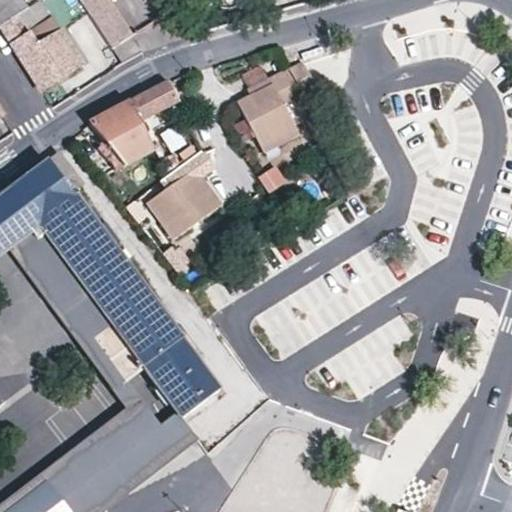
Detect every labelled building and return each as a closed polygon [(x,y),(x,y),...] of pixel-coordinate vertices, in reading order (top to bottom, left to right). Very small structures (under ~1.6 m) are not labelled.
[(40,0),(0,0),(0,25),(0,26),(18,14),(40,0)] [(50,16),(40,0),(18,14),(28,30),(50,16)] [(95,0),(84,7),(114,55),(136,41),(133,37),(109,0),(95,0)] [(187,0),(155,0),(165,16),(166,15),(188,2),(187,0)] [(50,16),(28,30),(18,14),(0,26),(40,88),(57,78),(64,74),(82,64),(50,16)] [(165,16),(155,24),(177,42),(179,43),(205,33),(200,19),(180,26),(166,15),(165,16)] [(303,65),(289,69),(304,97),(316,90),(303,65)] [(57,78),(60,84),(68,79),(64,74),(57,78)] [(298,133),(284,105),(301,97),(289,74),(271,82),(275,88),(252,100),(239,108),(262,152),(298,133)] [(99,143),(100,142),(120,166),(153,147),(137,120),(177,98),(167,79),(133,97),(83,124),(99,143)] [(275,88),(271,82),(249,94),(252,100),(275,88)] [(99,143),(92,147),(104,162),(111,171),(120,166),(100,142),(99,143)] [(92,147),(81,154),(93,169),(104,162),(92,147)] [(49,161),(0,195),(0,259),(42,228),(115,326),(96,340),(127,381),(145,368),(185,422),(223,393),(49,161)] [(259,173),(268,190),(286,180),(277,163),(259,173)] [(202,181),(193,167),(144,199),(170,236),(215,207),(198,183),(202,181)] [(202,181),(198,183),(215,207),(219,204),(202,181)] [(0,510),(0,511),(100,511),(65,464),(0,510)]
